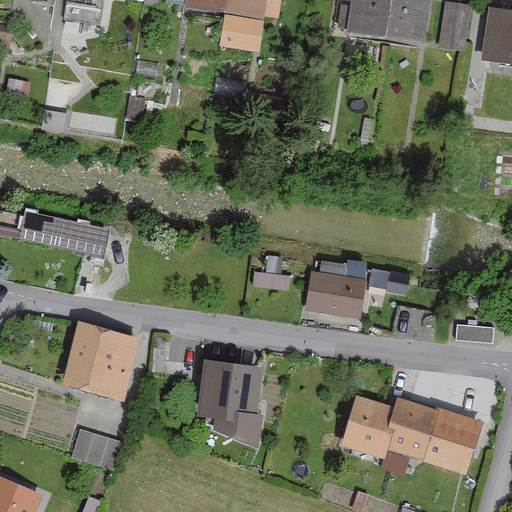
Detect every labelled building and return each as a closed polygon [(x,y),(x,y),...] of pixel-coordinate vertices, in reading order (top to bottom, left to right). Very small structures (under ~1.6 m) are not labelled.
[(266,23),(269,0),(188,0),(187,11),(266,23)] [(427,45),(432,4),(406,0),(354,0),(349,35),(427,45)] [(462,53),(470,10),(447,6),(440,49),(462,53)] [(485,62),(511,65),(511,14),(491,12),(485,62)] [(0,52),(9,54),(12,35),(6,34),(7,29),(0,28),(0,52)] [(108,236),(26,217),(20,242),(102,261),(108,236)] [(286,292),(287,278),(253,274),(252,288),(286,292)] [(367,283),(314,275),(308,315),(361,322),(367,283)] [(143,343),(81,326),(64,388),(126,404),(143,343)] [(495,332),(458,329),(457,345),(494,348),(495,332)] [(219,421),(217,433),(263,452),(266,423),(259,422),(264,372),(207,365),(201,419),(219,421)] [(467,478),(484,424),(441,410),(439,414),(400,402),(397,412),(359,400),(343,450),(387,463),(390,454),(467,478)] [(119,444),(80,433),(72,460),(111,471),(119,444)] [(39,511),(45,498),(0,479),(0,511),(39,511)] [(98,511),(101,505),(87,500),(83,511),(98,511)]
